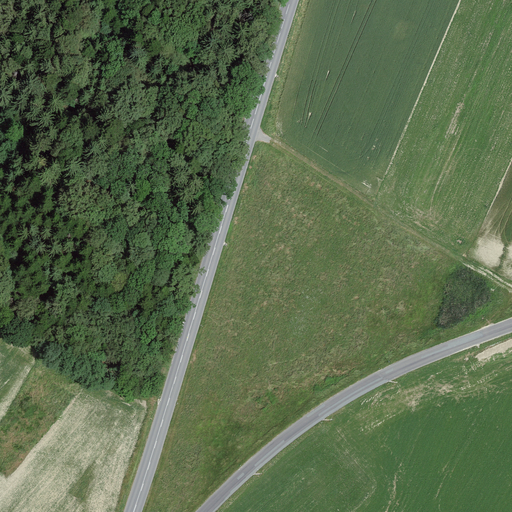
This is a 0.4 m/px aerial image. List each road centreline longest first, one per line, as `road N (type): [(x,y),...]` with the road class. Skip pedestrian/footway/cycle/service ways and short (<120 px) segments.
road 1 (secondary): [(287,0),(133,511)]
road 2 (tertiary): [(203,511),(330,402),(511,321)]
